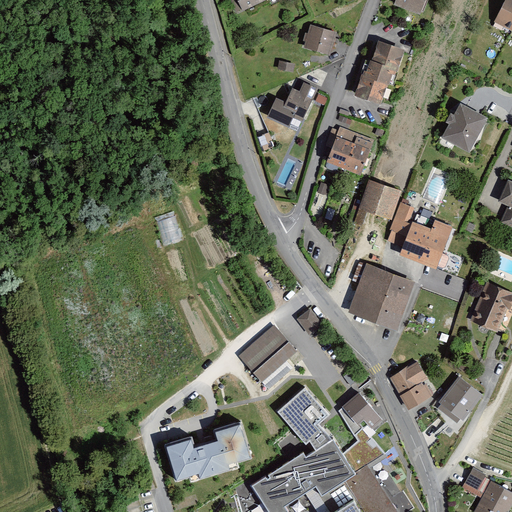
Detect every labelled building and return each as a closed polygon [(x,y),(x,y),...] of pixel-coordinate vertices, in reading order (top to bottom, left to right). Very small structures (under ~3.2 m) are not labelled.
[(235,0),(239,11),(263,0),(235,0)] [(391,0),(389,5),(416,16),(422,0),(391,0)] [(511,2),(507,0),(502,0),(492,25),(511,35),(511,2)] [(333,34),(308,27),(302,48),(327,55),(333,34)] [(367,63),(350,98),(378,108),(388,78),(392,79),(402,52),(375,43),(367,63)] [(289,89),(275,121),(287,126),(289,120),(299,124),(314,88),(298,82),(294,91),(289,89)] [(445,123),(438,138),(467,152),(484,117),(455,103),(449,113),(445,111),(441,121),(445,123)] [(372,142),(338,128),(325,159),(359,174),(372,142)] [(366,178),(349,221),(364,226),(369,213),(388,218),(398,191),(366,178)] [(511,181),(504,178),(494,198),(504,204),(497,221),(511,228),(511,181)] [(398,203),(387,231),(402,236),(408,224),(404,223),(409,207),(398,203)] [(155,217),(165,245),(184,238),(174,210),(155,217)] [(424,229),(408,224),(402,236),(394,254),(430,268),(446,227),(428,220),(424,229)] [(362,262),(343,310),(393,329),(411,282),(362,262)] [(511,292),(486,283),(469,321),(494,333),(497,327),(504,331),(511,312),(511,307),(509,307),(511,298),(511,292)] [(306,308),(293,318),(305,334),(319,324),(306,308)] [(235,355),(258,382),(294,352),(292,349),(272,325),(235,355)] [(416,363),(387,378),(404,409),(429,396),(421,382),(425,380),(416,363)] [(455,374),(433,401),(458,421),(479,394),(455,374)] [(342,410),(326,423),(339,438),(360,421),(365,428),(377,418),(355,392),(338,406),(342,410)] [(160,443),(170,479),(192,473),(193,479),(226,470),(225,463),(244,457),(235,423),(209,430),(212,438),(185,446),(183,437),(160,443)] [(298,451),(246,484),(263,511),(277,511),(282,509),(279,503),(299,490),(310,483),(317,494),(352,472),(329,437),(301,455),(298,451)] [(394,511),(364,466),(352,472),(317,494),(310,483),(299,490),(313,511),(394,511)] [(459,488),(473,496),(485,476),(470,469),(459,488)] [(511,495),(487,483),(472,511),(505,511),(511,499),(511,495)]
